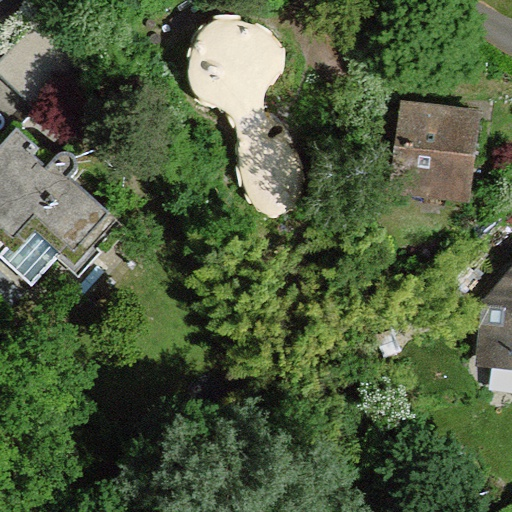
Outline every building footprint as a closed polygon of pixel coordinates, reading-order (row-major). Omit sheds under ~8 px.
[(79,52),(50,10),(0,64),(0,76),(43,116),(72,85),(79,52)] [(258,28),(229,20),(216,21),(203,34),(190,69),(193,88),(202,103),(214,108),(231,116),(239,130),(240,164),(242,185),(253,204),(268,217),(284,215),(298,207),(305,190),(302,161),(283,137),(273,141),(269,135),(276,128),(267,119),(265,103),(271,89),(284,77),(287,65),(276,42),(258,28)] [(470,124),(412,118),(402,186),(461,194),(470,124)] [(20,131),(0,152),(0,227),(17,243),(40,220),(70,248),(78,256),(112,216),(73,182),(81,173),(80,163),(74,156),(63,155),(54,163),(20,131)] [(40,220),(17,243),(3,257),(34,286),(70,248),(40,220)] [(511,280),(492,305),(486,358),(511,361),(511,280)]
